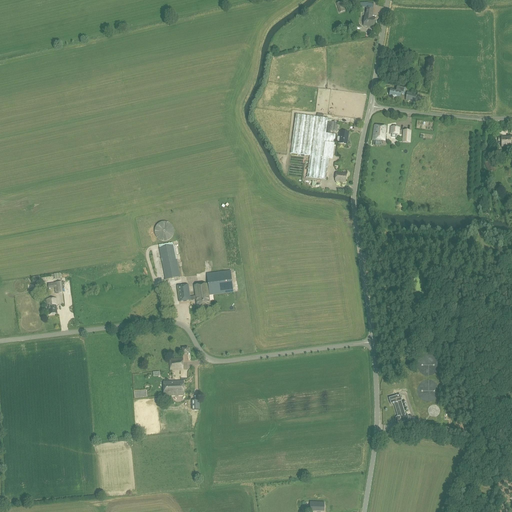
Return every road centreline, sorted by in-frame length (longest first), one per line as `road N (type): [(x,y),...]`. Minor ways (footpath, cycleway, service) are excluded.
road 1 (unclassified): [(0,341),(165,321),(186,328),(215,361),(371,342)]
road 2 (track): [(295,0),(259,35),(238,112),(283,192),(354,216)]
road 3 (unclassified): [(371,342),(353,205),(370,106)]
road 4 (unclassified): [(364,511),(376,427),(371,342)]
road 5 (track): [(511,249),(398,244),(361,260)]
road 6 (unclassified): [(370,106),(511,118)]
road 7 (track): [(474,511),(511,386)]
